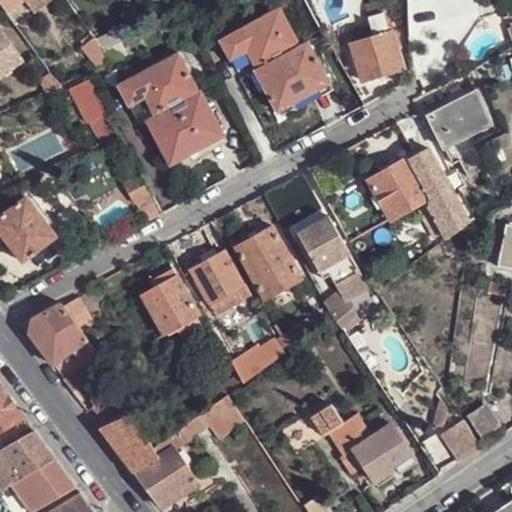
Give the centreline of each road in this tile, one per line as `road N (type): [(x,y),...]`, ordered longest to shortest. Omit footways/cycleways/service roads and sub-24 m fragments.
road 1 (residential): [(409,97),(0,316)]
road 2 (residential): [(0,344),(129,511)]
road 3 (residential): [(411,511),(511,444)]
